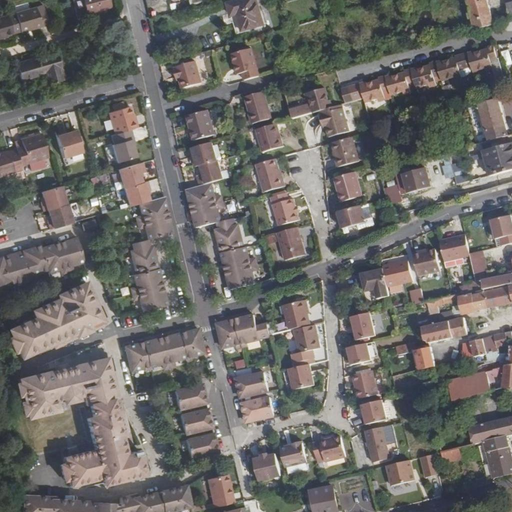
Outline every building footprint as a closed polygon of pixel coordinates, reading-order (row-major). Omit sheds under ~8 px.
[(110,8),(107,0),(72,0),(77,17),(97,11),(98,15),(109,13),(108,8),(110,8)] [(237,14),(242,31),(242,32),(263,25),(255,0),(243,0),(228,4),(231,16),(237,14)] [(487,0),(458,0),(460,2),(467,0),(474,30),(494,24),(490,9),(487,0)] [(20,33),(48,25),(43,6),(15,14),(15,17),(8,19),(8,16),(0,18),(0,38),(13,35),(12,32),(19,30),(20,33)] [(236,33),(242,31),(237,14),(231,16),(236,33)] [(364,99),(366,104),(378,100),(379,102),(385,100),(383,92),(390,90),(391,96),(403,93),(403,95),(411,93),(409,85),(415,83),(417,89),(429,85),(429,88),(437,85),(434,78),(440,76),(442,82),(454,78),(455,80),(462,78),(459,70),(471,67),(473,73),(485,69),(486,72),(493,69),(491,61),(497,59),(494,45),(486,48),(487,50),(475,53),(467,55),(467,53),(455,56),(456,59),(444,62),(437,64),(436,62),(430,64),(430,66),(419,69),(411,71),(411,69),(404,71),(405,73),(393,77),(386,79),(385,77),(379,78),(380,80),(368,84),(360,86),(360,84),(342,89),(346,104),(364,99)] [(244,81),(259,77),(251,49),(232,54),(238,75),(242,73),(244,81)] [(65,80),(57,52),(15,64),(20,82),(43,76),(46,86),(65,80)] [(179,78),(182,89),(202,84),(195,62),(176,68),(176,70),(175,71),(177,79),(179,78)] [(309,101),(313,113),(320,111),(332,108),(326,88),(306,94),(308,101),(309,101)] [(271,119),(264,92),(245,98),(252,124),(271,119)] [(487,133),(505,128),(498,100),(480,106),(480,107),(486,130),(487,133)] [(131,130),(138,128),(134,115),(132,116),(130,107),(124,109),(123,103),(112,106),(114,112),(108,114),(114,135),(131,130)] [(332,108),(320,111),(324,123),(327,122),(328,127),(330,137),(350,131),(343,105),(332,108)] [(486,130),(480,107),(469,110),(476,133),(486,130)] [(189,126),(193,141),(214,135),(207,111),(187,117),(189,126)] [(284,147),(277,124),(257,130),(264,153),(284,147)] [(507,136),(505,128),(487,133),(489,141),(507,136)] [(133,139),(131,130),(114,135),(111,136),(114,145),(112,146),(116,163),(136,158),(133,146),(131,140),(133,139)] [(65,137),(57,139),(62,158),(82,153),(76,131),(64,134),(65,137)] [(22,147),(15,149),(16,150),(21,166),(26,164),(38,161),(48,158),(41,134),(20,140),(22,147)] [(361,162),(355,137),(335,143),(337,152),(339,158),(337,158),(340,168),(361,162)] [(20,140),(13,142),(15,149),(22,147),(20,140)] [(218,161),(213,142),(193,148),(199,167),(202,165),(218,161)] [(490,176),(511,169),(511,143),(483,152),(490,176)] [(193,148),(191,148),(196,167),(199,167),(193,148)] [(0,176),(22,170),(21,166),(16,150),(0,154),(0,176)] [(455,176),(449,153),(435,156),(437,163),(444,161),(449,178),(455,176)] [(276,160),(264,164),(271,190),(285,187),(283,176),(281,176),(276,160)] [(26,164),(27,168),(28,171),(39,167),(38,161),(26,164)] [(224,181),(218,161),(202,165),(205,173),(206,178),(199,180),(201,187),(224,181)] [(120,190),(121,189),(141,183),(139,177),(137,172),(143,170),(141,163),(114,171),(120,190)] [(431,187),(427,169),(403,175),(409,194),(431,187)] [(365,196),(357,172),(336,178),(344,203),(365,196)] [(121,189),(126,209),(140,205),(149,202),(147,196),(145,190),(149,189),(147,182),(141,183),(121,189)] [(212,185),(187,191),(189,197),(189,200),(193,199),(196,210),(223,203),(221,198),(215,200),(212,185)] [(391,205),(404,202),(400,185),(387,189),(391,205)] [(40,205),(42,212),(48,211),(64,206),(58,187),(42,192),(45,203),(40,205)] [(289,201),(286,194),(271,199),(280,227),(300,221),(297,213),(296,207),(293,200),(289,201)] [(136,218),(138,223),(164,217),(161,206),(165,205),(163,199),(140,205),(143,217),(136,218)] [(217,224),(222,223),(218,211),(224,209),(223,203),(196,210),(199,221),(195,222),(196,229),(217,224)] [(48,223),(50,230),(72,224),(66,205),(48,211),(51,222),(48,223)] [(367,224),(362,207),(340,213),(345,231),(358,227),(367,224)] [(502,247),(511,244),(511,219),(511,216),(491,221),(496,239),(500,238),(502,247)] [(164,217),(138,223),(139,228),(146,227),(149,241),(172,235),(170,226),(166,227),(164,217)] [(221,254),(245,248),(240,225),(236,226),(234,220),(222,223),(217,224),(219,229),(218,229),(220,237),(223,237),(224,241),(218,242),(221,254)] [(89,230),(95,229),(94,222),(87,224),(89,230)] [(298,236),(296,228),(278,234),(286,261),(304,256),(301,244),(303,244),(301,235),(298,236)] [(215,230),(218,242),(224,241),(223,237),(220,237),(218,229),(215,230)] [(470,254),(466,235),(441,241),(445,261),(471,255),(470,254)] [(277,236),(268,238),(270,245),(278,243),(277,236)] [(59,247),(67,273),(72,272),(71,267),(84,263),(77,238),(69,240),(70,244),(59,247)] [(147,241),(131,245),(133,251),(129,252),(135,275),(157,269),(156,262),(155,258),(150,259),(149,255),(151,254),(150,246),(149,246),(147,241)] [(34,252),(23,254),(31,281),(36,279),(35,274),(47,271),(47,270),(41,248),(41,246),(33,248),(34,252)] [(48,246),(41,248),(47,270),(47,271),(47,273),(60,270),(62,275),(67,273),(59,247),(49,250),(48,246)] [(230,272),(258,264),(257,259),(250,261),(248,253),(247,248),(245,248),(221,254),(223,262),(227,261),(230,272)] [(23,254),(22,251),(14,254),(0,257),(2,261),(23,254)] [(423,251),(414,253),(419,274),(439,270),(436,251),(423,254),(423,251)] [(482,251),(470,254),(471,255),(475,276),(483,274),(487,274),(482,251)] [(31,281),(23,254),(2,261),(12,285),(15,283),(16,287),(31,281)] [(0,261),(0,286),(6,283),(7,287),(12,285),(2,261),(0,261)] [(410,262),(384,267),(385,269),(389,286),(414,281),(410,262)] [(231,290),(256,284),(253,272),(259,270),(258,264),(230,272),(233,283),(229,284),(231,290)] [(135,275),(130,276),(134,289),(128,290),(129,295),(158,289),(156,279),(159,278),(157,269),(135,275)] [(379,299),(391,296),(389,286),(385,269),(363,274),(367,291),(377,289),(379,299)] [(511,284),(511,274),(485,280),(476,282),(473,282),(474,286),(475,292),(484,290),(511,284)] [(81,335),(90,331),(88,328),(103,321),(102,319),(96,306),(85,282),(63,292),(65,296),(58,300),(51,303),(52,306),(32,315),(34,319),(7,331),(11,337),(17,352),(20,359),(37,351),(55,343),(74,334),(75,338),(81,335)] [(511,304),(511,284),(484,290),(487,309),(511,304)] [(475,292),(474,286),(463,289),(464,295),(470,293),(475,292)] [(423,287),(411,290),(414,304),(426,301),(423,287)] [(158,289),(129,295),(131,301),(136,300),(139,312),(166,306),(165,299),(161,300),(158,289)] [(487,309),(484,290),(475,292),(470,293),(474,312),(487,309)] [(28,305),(29,308),(56,295),(55,293),(28,305)] [(474,312),(470,293),(464,295),(453,297),(428,303),(429,310),(451,304),(461,302),(464,314),(474,312)] [(295,329),(311,326),(309,315),(305,302),(285,307),(291,330),(295,329)] [(31,312),(32,315),(52,306),(51,303),(31,312)] [(433,324),(455,318),(451,304),(429,310),(433,324)] [(96,306),(102,319),(105,317),(100,305),(96,306)] [(257,325),(254,312),(246,314),(247,318),(236,320),(242,347),(248,346),(247,341),(260,338),(259,336),(271,333),(268,322),(257,325)] [(377,335),(372,312),(353,316),(359,339),(377,335)] [(237,349),(242,347),(236,320),(225,323),(224,319),(216,321),(222,347),(236,343),(237,349)] [(450,322),(454,338),(465,336),(468,335),(465,319),(450,322)] [(88,328),(90,331),(104,325),(103,321),(88,328)] [(450,322),(423,329),(425,342),(428,342),(428,344),(454,338),(450,322)] [(321,348),(316,324),(311,326),(295,329),(301,353),(321,348)] [(185,355),(185,358),(190,357),(190,354),(203,351),(197,326),(189,328),(190,331),(180,334),(185,355)] [(161,338),(168,365),(173,363),(172,358),(185,355),(180,334),(179,330),(173,332),(172,332),(172,335),(161,338)] [(511,340),(511,332),(495,336),(497,348),(508,346),(508,342),(511,340)] [(56,346),(75,338),(74,334),(55,343),(56,346)] [(497,348),(495,336),(471,342),(474,358),(498,352),(497,348)] [(13,354),(17,352),(11,337),(6,340),(13,354)] [(162,366),(168,365),(161,338),(151,341),(150,337),(146,338),(142,339),(143,342),(148,364),(161,361),(162,366)] [(144,368),(149,367),(148,364),(143,342),(135,345),(134,341),(124,344),(130,368),(143,365),(144,368)] [(425,342),(424,343),(415,345),(416,351),(420,370),(435,367),(432,349),(430,350),(428,344),(428,342),(425,342)] [(474,358),(471,342),(464,344),(463,360),(474,358)] [(372,355),(369,344),(350,348),(352,359),(372,355)] [(458,362),(463,360),(464,344),(462,344),(454,349),(458,362)] [(400,355),(416,351),(415,345),(398,349),(400,355)] [(373,363),(372,355),(352,359),(354,367),(373,363)] [(26,414),(27,418),(58,411),(56,402),(63,400),(63,404),(78,401),(77,397),(83,395),(86,406),(90,405),(116,399),(110,372),(107,359),(91,362),(82,364),(83,368),(77,369),(76,367),(69,369),(59,371),(51,373),(50,372),(39,374),(18,379),(19,383),(21,395),(23,402),(26,414)] [(311,369),(310,365),(289,370),(291,374),(311,369)] [(511,389),(511,365),(485,372),(490,391),(490,392),(499,390),(497,382),(496,383),(494,378),(505,379),(503,389),(511,389)] [(314,386),(311,369),(291,374),(294,390),(314,386)] [(373,372),(355,376),(358,389),(375,384),(373,372)] [(490,391),(485,372),(477,374),(449,380),(455,400),(490,391)] [(266,392),(271,391),(266,373),(240,379),(244,397),(251,395),(266,392)] [(358,389),(355,389),(358,401),(378,397),(375,384),(358,389)] [(172,392),(177,410),(204,404),(202,396),(200,386),(172,392)] [(268,398),(266,392),(251,395),(253,402),(268,398)] [(273,397),(268,398),(253,402),(246,404),(250,422),(277,415),(273,397)] [(69,480),(70,486),(86,482),(106,477),(107,481),(108,484),(145,475),(139,451),(126,454),(124,447),(122,437),(125,436),(120,413),(118,406),(116,399),(90,405),(93,416),(87,417),(88,422),(95,449),(63,456),(65,462),(59,463),(64,481),(69,480)] [(384,400),(361,406),(363,412),(364,412),(367,425),(389,420),(384,400)] [(86,406),(79,407),(83,424),(86,437),(88,443),(83,444),(74,446),(69,447),(62,449),(63,456),(95,449),(88,422),(87,417),(93,416),(90,405),(86,406)] [(178,417),(182,434),(210,428),(205,410),(178,417)] [(125,412),(120,413),(125,436),(122,437),(124,447),(133,445),(129,428),(125,412)] [(511,435),(511,418),(472,428),(477,445),(486,442),(507,437),(511,435)] [(384,427),(366,432),(372,456),(374,464),(392,460),(390,452),(384,427)] [(184,442),(188,459),(215,453),(211,435),(184,442)] [(511,456),(507,437),(486,442),(490,461),(491,462),(495,479),(511,474),(511,456)] [(314,445),(319,466),(327,464),(347,459),(342,440),(335,442),(331,443),(330,441),(314,445)] [(281,451),(286,471),(309,465),(304,444),(293,447),(293,449),(290,449),(281,451)] [(462,459),(459,449),(444,453),(442,453),(444,464),(462,459)] [(434,455),(436,465),(444,464),(442,453),(434,455)] [(436,465),(434,455),(427,457),(432,477),(439,475),(436,465)] [(263,460),(262,458),(254,460),(260,483),(282,478),(276,456),(269,458),(263,460)] [(412,461),(387,467),(392,487),(417,481),(412,461)] [(487,481),(495,479),(491,462),(483,465),(487,481)] [(209,482),(216,510),(236,505),(229,477),(220,480),(209,482)] [(56,498),(29,497),(28,511),(170,511),(190,507),(185,487),(138,498),(134,499),(133,497),(121,499),(121,503),(56,501),(56,498)] [(338,511),(334,487),(310,492),(314,511),(338,511)]
